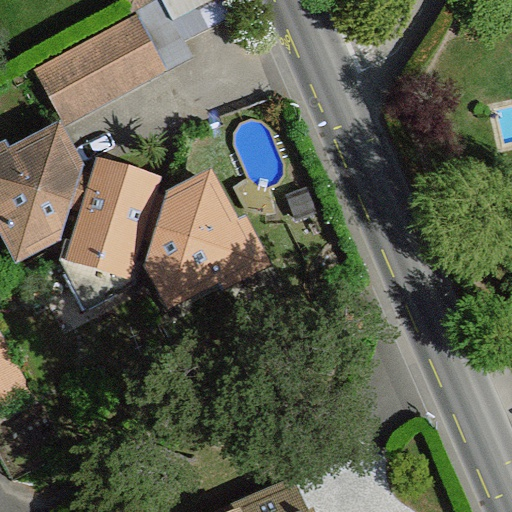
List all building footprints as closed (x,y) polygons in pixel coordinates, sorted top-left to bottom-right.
[(149,0),(129,0),(133,8),(149,0)] [(137,25),(42,75),(69,126),(164,76),(137,25)] [(0,215),(22,257),(59,239),(79,174),(60,137),(11,162),(6,155),(0,158),(0,215)] [(155,187),(104,171),(83,246),(69,242),(63,264),(88,313),(139,288),(144,264),(132,260),(155,187)] [(212,183),(176,202),(156,270),(173,304),(223,279),(227,286),(265,267),(246,228),(237,232),(212,183)] [(0,412),(34,395),(18,363),(0,371),(0,412)] [(304,511),(295,491),(248,511),(304,511)]
